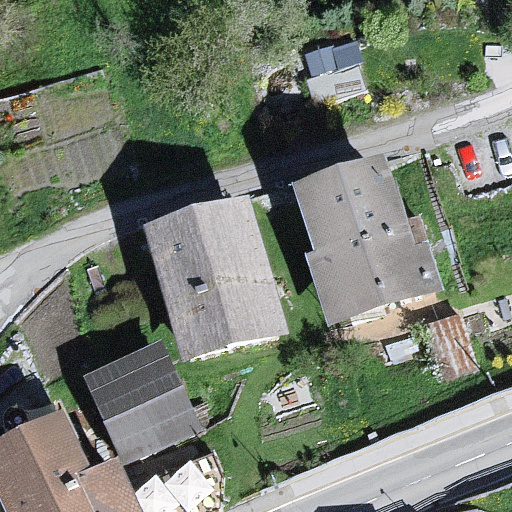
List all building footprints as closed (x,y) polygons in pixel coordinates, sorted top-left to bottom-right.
[(363,48),(312,62),(318,83),(314,84),(321,111),(370,97),(365,76),(371,74),(363,48)] [(402,182),(304,216),(350,351),(449,317),(402,182)] [(259,221),(157,253),(199,382),(300,350),(259,221)] [(467,326),(433,336),(444,376),(478,366),(467,326)] [(159,344),(86,377),(123,457),(196,424),(159,344)] [(63,415),(0,444),(0,493),(8,511),(140,511),(127,484),(101,496),(63,415)] [(136,454),(152,511),(210,496),(194,438),(136,454)]
